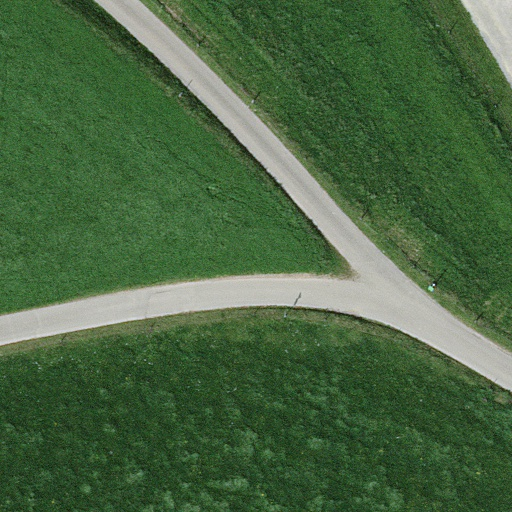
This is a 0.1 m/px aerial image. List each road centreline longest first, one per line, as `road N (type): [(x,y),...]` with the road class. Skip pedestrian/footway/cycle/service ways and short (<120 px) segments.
road 1 (unclassified): [(0,330),(206,295),(316,293),(394,299),(511,369)]
road 2 (track): [(394,299),(258,142),(108,0)]
